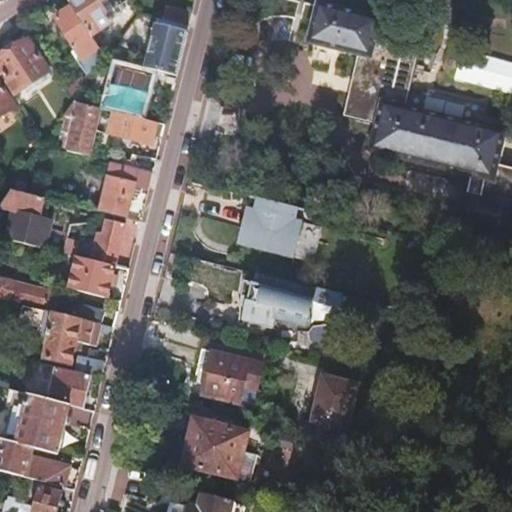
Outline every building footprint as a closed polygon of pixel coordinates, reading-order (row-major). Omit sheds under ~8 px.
[(85,0),(64,0),(71,10),(90,39),(110,25),(105,17),(112,12),(107,4),(108,3),(106,0),(91,0),(87,3),(85,0)] [(463,175),(460,190),(472,193),(470,203),(457,200),(451,226),(511,240),(511,171),(494,168),(495,163),(503,132),(405,109),(393,106),(398,86),(406,88),(414,55),(374,46),(375,42),(380,22),(320,8),(311,47),(356,58),(366,60),(357,96),(351,95),(346,116),(376,123),(375,127),(369,152),(450,172),(463,175)] [(104,62),(90,39),(71,10),(54,21),(89,77),(93,74),(99,71),(98,69),(104,62)] [(164,11),(161,26),(187,31),(190,17),(164,11)] [(156,25),(145,72),(175,79),(187,31),(161,26),(156,25)] [(25,42),(0,57),(0,71),(15,94),(46,73),(25,42)] [(419,52),(375,42),(374,46),(414,55),(406,88),(398,86),(393,106),(405,109),(419,52)] [(341,119),(375,127),(376,123),(346,116),(351,95),(357,96),(366,60),(356,58),(341,119)] [(117,75),(108,111),(142,119),(151,82),(117,75)] [(84,77),(65,92),(74,106),(90,85),(84,77)] [(0,91),(0,118),(12,110),(0,91)] [(71,109),(61,123),(67,124),(63,136),(70,137),(65,155),(87,160),(98,116),(71,109)] [(164,129),(114,117),(109,138),(146,147),(152,144),(155,133),(162,135),(164,129)] [(99,215),(125,222),(134,187),(137,173),(111,166),(99,215)] [(152,177),(137,173),(134,187),(149,191),(152,177)] [(472,193),(460,190),(457,200),(470,203),(472,193)] [(44,203),(11,195),(0,208),(0,210),(12,214),(5,243),(45,253),(52,224),(42,221),(46,203),(44,203)] [(305,212),(251,199),(251,201),(258,203),(256,213),(248,211),(240,245),(293,258),(302,225),(296,223),(298,212),(304,214),(305,212)] [(251,201),(248,211),(256,213),(258,203),(251,201)] [(304,214),(298,212),(296,223),(302,225),(304,214)] [(97,238),(91,264),(113,270),(124,228),(108,224),(103,239),(97,238)] [(77,261),(70,293),(121,305),(123,300),(108,297),(114,270),(113,270),(91,264),(77,261)] [(317,289),(262,275),(258,287),(314,301),(317,289)] [(0,282),(0,298),(56,312),(59,297),(0,282)] [(258,287),(251,285),(245,307),(253,309),(250,322),(280,330),(282,319),(315,327),(321,303),(314,301),(258,287)] [(342,295),(317,289),(314,301),(321,303),(339,307),(342,295)] [(77,321),(101,327),(104,313),(80,307),(77,321)] [(115,331),(101,327),(77,321),(27,309),(24,325),(43,330),(47,331),(46,335),(52,337),(52,340),(54,340),(49,363),(72,368),(77,345),(98,350),(101,338),(113,340),(115,331)] [(196,371),(211,374),(216,353),(202,349),(196,371)] [(216,353),(211,374),(205,396),(241,405),(245,387),(257,391),(263,366),(216,353)] [(76,375),(91,378),(103,381),(107,365),(80,359),(76,375)] [(70,409),(83,412),(91,378),(76,375),(58,371),(50,404),(70,409)] [(319,380),(314,400),(320,401),(314,426),(347,434),(358,389),(319,380)] [(36,452),(59,458),(70,409),(50,404),(30,399),(18,448),(36,452)] [(250,435),(254,421),(202,407),(199,422),(250,435)] [(250,435),(199,422),(188,466),(239,479),(250,435)] [(33,461),(36,452),(18,448),(5,445),(1,461),(0,461),(0,473),(66,490),(71,470),(33,461)] [(35,511),(59,511),(63,497),(40,492),(35,511)] [(177,503),(174,511),(232,511),(235,504),(204,496),(201,509),(177,503)]
